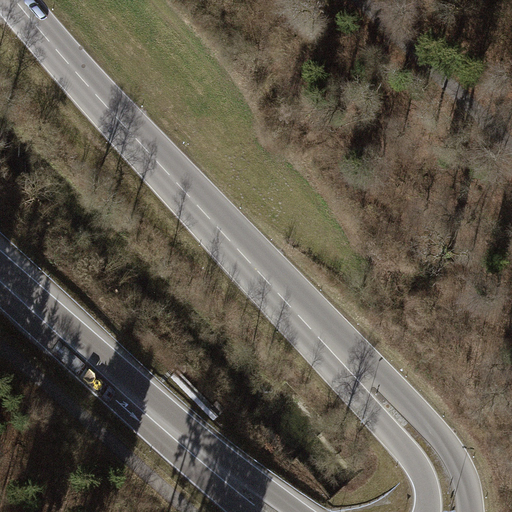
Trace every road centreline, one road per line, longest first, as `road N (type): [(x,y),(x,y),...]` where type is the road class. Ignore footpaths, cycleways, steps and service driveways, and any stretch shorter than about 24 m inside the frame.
road 1 (secondary): [(15,0),(370,385)]
road 2 (secondary): [(269,511),(0,279)]
road 3 (track): [(511,150),(362,0)]
road 4 (secondary): [(469,511),(461,474),(443,444),(370,385)]
road 5 (secondary): [(370,385),(419,465),(426,511)]
